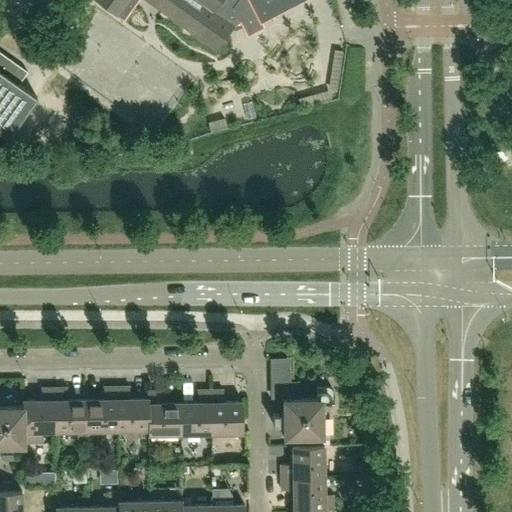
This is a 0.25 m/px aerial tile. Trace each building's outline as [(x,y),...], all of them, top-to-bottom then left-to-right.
[(288,0),(95,0),(124,20),(138,0),(146,0),(160,10),(215,50),(226,35),(233,26),(240,22),(247,36),(264,27),(258,16),(288,0)] [(19,84),(28,72),(0,52),(0,132),(8,139),(37,97),(19,84)] [(509,172),(511,168),(511,149),(507,144),(494,157),(509,172)] [(117,430),(116,386),(103,387),(104,399),(85,399),(86,430),(117,430)] [(148,429),(148,403),(148,398),(147,398),(129,398),(129,386),(116,386),(117,430),(147,429),(148,429)] [(322,436),(322,403),(334,403),(334,394),(331,388),(325,386),(316,386),(316,398),(283,399),(283,414),(272,414),(273,424),(283,424),(283,437),(322,436)] [(54,431),(54,387),(41,388),(41,400),(22,400),(22,406),(23,406),(23,419),(23,431),(24,431),(24,432),(24,443),(41,442),(41,431),(54,431)] [(86,430),(85,399),(67,399),(67,387),(54,387),(54,431),(86,430)] [(242,432),(242,401),(223,401),(223,389),(210,390),(210,433),(242,432)] [(179,433),(179,402),(160,402),(160,390),(147,391),(147,398),(148,398),(148,403),(148,429),(147,429),(147,434),(179,433)] [(210,433),(210,390),(197,390),(197,402),(179,402),(179,433),(210,433)] [(23,419),(23,406),(22,406),(0,406),(0,445),(1,445),(1,456),(12,455),(12,445),(24,445),(24,443),(24,432),(24,431),(23,431),(23,419)] [(324,477),(323,445),(292,445),(292,464),(280,464),(281,477),(324,477)] [(358,459),(354,463),(354,472),(363,472),(367,472),(366,459),(362,459),(358,459)] [(188,470),(188,480),(203,481),(203,470),(188,470)] [(334,494),(324,494),(324,477),(281,477),(281,490),(293,490),(293,508),(324,508),(334,508),(334,494)] [(212,511),(243,511),(244,504),(234,504),(234,500),(228,489),(212,489),(212,504),(212,511)] [(0,511),(21,511),(21,491),(0,490),(0,511)] [(180,511),(181,505),(181,500),(149,501),(149,511),(180,511)] [(149,511),(149,501),(118,501),(118,506),(118,511),(149,511)]
